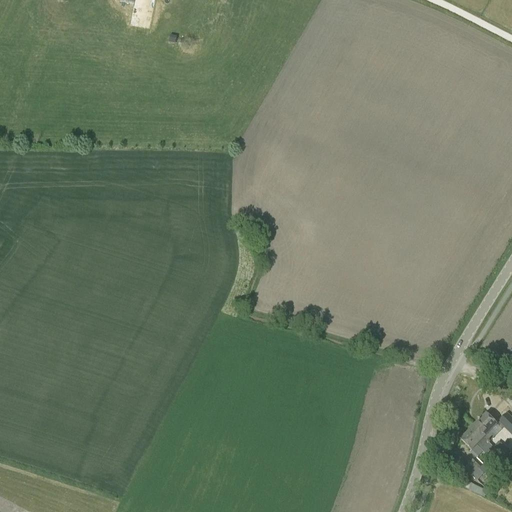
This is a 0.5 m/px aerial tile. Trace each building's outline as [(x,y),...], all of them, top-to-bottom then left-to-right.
[(135,0),(131,22),(149,26),(154,4),(148,3),(148,0),(135,0)] [(498,426),(497,425),(487,415),(481,421),(479,419),(478,420),(480,422),(474,428),(485,439),(498,426)] [(497,425),(498,426),(507,435),(509,433),(511,436),(511,420),(509,423),(503,418),(497,425)] [(484,439),(485,439),(474,428),(461,441),(472,452),(478,446),(482,450),(488,444),(484,439)] [(482,466),(476,459),(465,470),(476,482),(489,470),(484,465),(482,466)]
